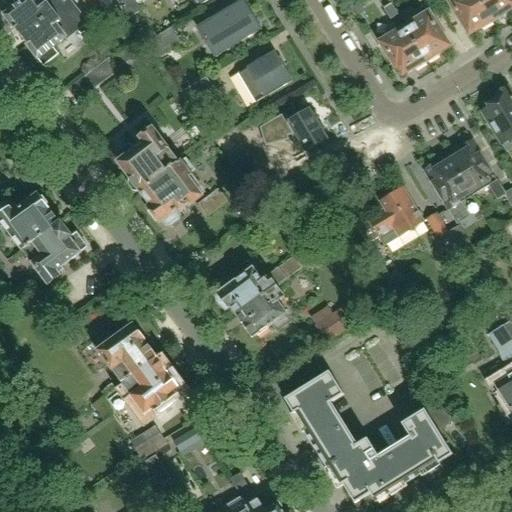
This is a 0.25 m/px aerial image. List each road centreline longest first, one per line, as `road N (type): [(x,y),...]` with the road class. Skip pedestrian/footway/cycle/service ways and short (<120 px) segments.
road 1 (residential): [(320,511),(0,72)]
road 2 (residential): [(386,120),(511,46)]
road 3 (residential): [(386,120),(314,0)]
